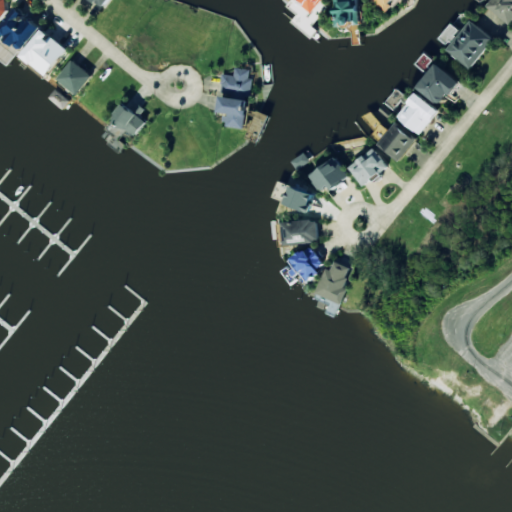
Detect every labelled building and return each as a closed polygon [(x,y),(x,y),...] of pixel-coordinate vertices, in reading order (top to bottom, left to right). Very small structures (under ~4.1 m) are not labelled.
[(0,0),(0,23),(13,7),(5,1),(5,0),(0,0)] [(93,0),(102,8),(109,0),(93,0)] [(298,0),(315,12),(323,0),(298,0)] [(360,0),(336,0),(338,26),(361,25),(360,0)] [(375,0),(389,12),(399,1),(398,0),(375,0)] [(496,39),(473,20),(449,50),(472,69),(496,39)] [(49,76),(70,50),(46,29),(24,55),(49,76)] [(78,95),(94,76),(74,60),(58,78),(78,95)] [(421,87),(444,106),(463,81),(440,63),(421,87)] [(225,74),(219,113),(228,114),(226,126),(247,129),(254,78),(250,77),(251,69),(236,67),(235,75),(225,74)] [(442,111),(420,92),(400,116),(422,134),(442,111)] [(149,121),(124,104),(113,120),(137,137),(149,121)] [(381,142),(391,129),(369,112),(364,119),(377,129),(373,135),(381,142)] [(399,162),(418,140),(398,122),(379,144),(399,162)] [(390,166),(375,147),(351,168),(366,186),(390,166)] [(332,185),(334,188),(351,177),(339,158),(312,175),(322,191),(332,185)] [(284,243),(320,242),(319,221),(284,221),(284,243)] [(328,266),(312,245),(293,260),(309,280),(328,266)] [(344,304),(350,288),(346,287),(353,267),(337,261),(333,270),(328,268),(318,293),(344,304)]
